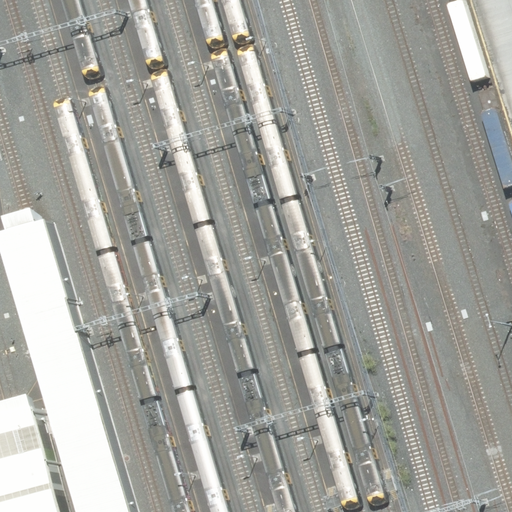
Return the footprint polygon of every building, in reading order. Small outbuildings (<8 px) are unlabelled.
[(86,0),(65,0),(91,86),(110,80),(86,0)] [(153,0),(132,0),(154,71),(172,65),(153,0)] [(287,201),(306,195),(263,47),(244,52),(287,201)] [(262,213),(282,207),(238,57),(218,63),(262,213)] [(225,220),(242,215),(198,64),(180,70),(225,220)] [(178,83),(159,89),(202,237),(221,231),(178,83)] [(114,95),(95,100),(138,247),(156,242),(114,95)] [(331,354),(349,348),(306,195),(287,201),(331,354)] [(305,359),(325,353),(282,207),(262,213),(305,359)] [(20,234),(9,237),(90,511),(139,511),(55,225),(47,228),(42,212),(29,216),(16,220),(20,234)] [(268,368),(286,363),(242,215),(225,220),(268,368)] [(221,231),(202,237),(246,386),(265,381),(221,231)] [(156,242),(138,247),(181,397),(200,392),(156,242)] [(349,348),(331,354),(372,499),(391,493),(349,348)] [(325,353),(305,359),(349,511),(369,506),(325,353)] [(286,363),(268,368),(310,511),(327,511),(330,511),(286,363)] [(303,511),(265,381),(246,386),(283,511),(303,511)] [(235,511),(200,392),(181,397),(214,511),(235,511)] [(0,399),(0,511),(77,511),(49,409),(44,411),(40,398),(18,404),(2,408),(0,399)]
